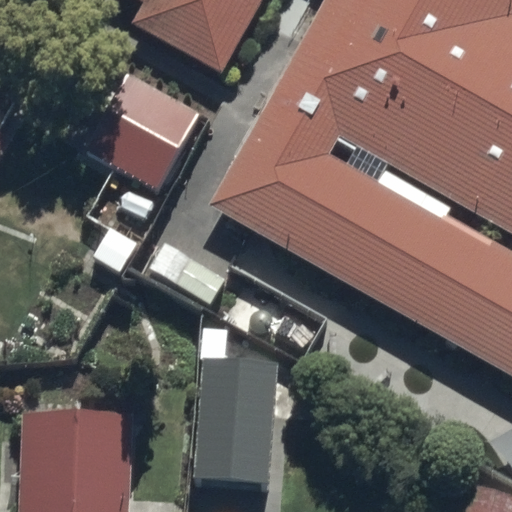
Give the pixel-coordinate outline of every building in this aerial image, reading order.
[(511,0),(126,0),(139,7),(127,27),(218,76),(260,0),(320,0),(203,210),(511,383),(511,21),(509,20),(511,15),(511,0)] [(127,87),(83,168),(158,209),(202,128),(127,87)] [(277,386),(203,379),(192,496),(266,503),(277,386)] [(127,511),(129,433),(19,432),(17,511),(127,511)] [(507,511),(446,499),(442,511),(507,511)]
